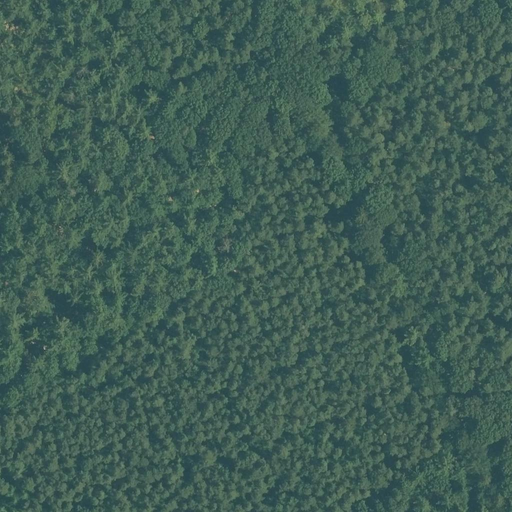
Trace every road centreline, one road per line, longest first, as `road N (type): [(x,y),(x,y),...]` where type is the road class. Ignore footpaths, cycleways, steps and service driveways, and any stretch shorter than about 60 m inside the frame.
road 1 (track): [(0,207),(316,99),(492,0)]
road 2 (track): [(100,0),(156,153)]
